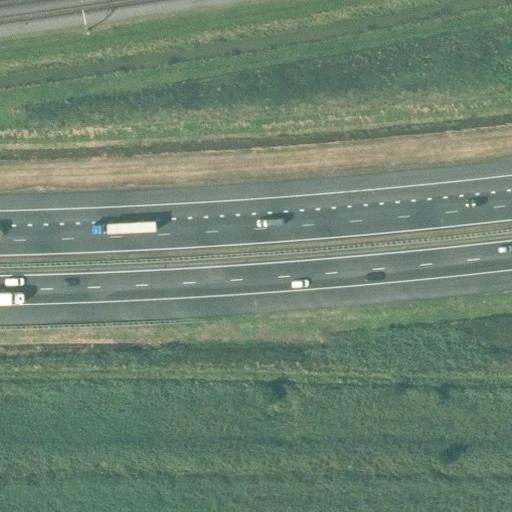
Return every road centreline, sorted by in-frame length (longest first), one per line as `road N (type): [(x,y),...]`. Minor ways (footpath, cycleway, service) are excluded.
road 1 (motorway): [(511,204),(0,242)]
road 2 (motorway): [(0,290),(511,253)]
